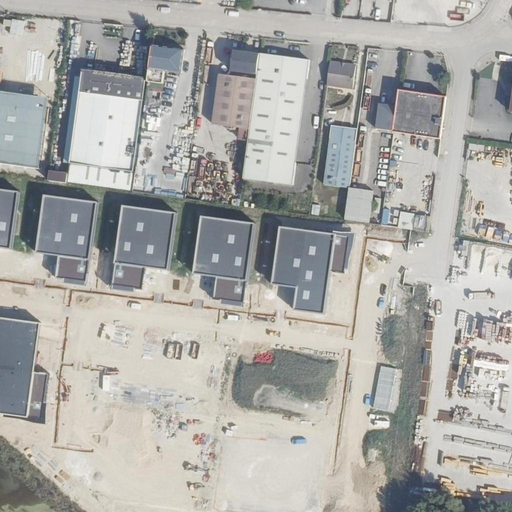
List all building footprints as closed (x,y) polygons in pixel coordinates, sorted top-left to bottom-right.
[(185,50),(153,46),(148,81),(163,83),(165,71),(182,74),(185,50)] [(232,71),(258,74),(260,55),(234,51),(232,71)] [(294,186),(297,163),(292,162),(304,79),(308,80),(311,60),(261,53),(260,55),(257,79),(255,94),(244,179),(294,186)] [(357,65),(331,62),(328,85),(354,89),(357,65)] [(148,78),(83,69),(82,72),(84,72),(72,164),(70,163),(67,183),(133,192),(135,173),(134,172),(146,81),(147,81),(148,78)] [(255,94),(257,79),(219,74),(213,125),(250,130),(255,94)] [(297,163),(308,80),(304,79),(292,162),(297,163)] [(447,97),(400,90),(394,130),(394,131),(394,132),(441,139),(447,97)] [(394,130),(397,106),(380,104),(377,128),(394,131),(394,130)] [(350,188),(358,129),(332,125),(324,184),(350,188)] [(23,191),(0,188),(0,247),(7,248),(15,250),(23,191)] [(374,192),(350,188),(346,221),(369,224),(374,192)] [(103,201),(49,193),(42,249),(51,250),(95,259),(103,201)] [(318,215),(319,205),(312,204),(311,214),(318,215)] [(187,213),(128,206),(118,262),(162,270),(171,272),(187,213)] [(398,213),(398,223),(420,224),(420,214),(398,213)] [(260,223),(207,217),(198,274),(209,275),(251,279),(260,223)] [(340,235),(283,228),(275,286),(286,287),(302,289),(299,311),(330,318),(340,235)] [(461,241),(460,259),(485,260),(486,242),(461,241)] [(420,321),(420,309),(405,310),(405,321),(420,321)] [(45,322),(0,314),(0,409),(2,411),(32,416),(43,338),(45,322)] [(410,338),(422,338),(422,330),(408,329),(407,337),(402,337),(401,352),(409,352),(410,338)] [(220,347),(144,335),(138,335),(130,385),(129,390),(210,405),(220,347)] [(468,347),(466,356),(473,358),(476,349),(468,347)] [(320,358),(245,348),(239,407),(313,420),(314,413),(320,358)] [(432,354),(417,354),(417,365),(432,364),(432,354)] [(495,373),(497,361),(478,358),(476,369),(495,373)] [(209,430),(127,416),(126,425),(124,442),(118,490),(199,504),(209,430)] [(308,443),(235,435),(224,501),(298,510),(306,455),(308,443)]
